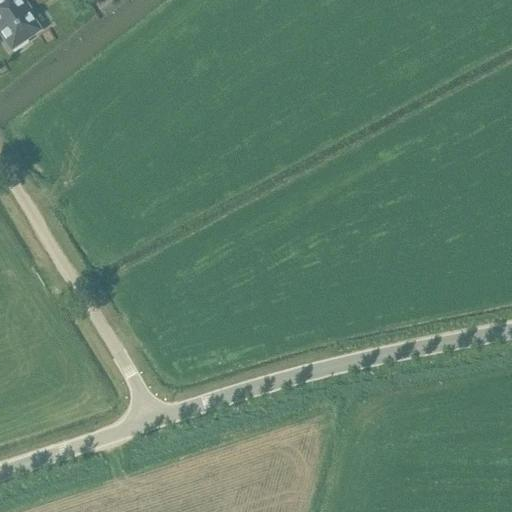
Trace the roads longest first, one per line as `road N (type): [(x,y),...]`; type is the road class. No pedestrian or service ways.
road 1 (unclassified): [(151,420),(334,366),(511,332)]
road 2 (unclassified): [(151,420),(0,166)]
road 3 (unclassified): [(0,470),(151,420)]
